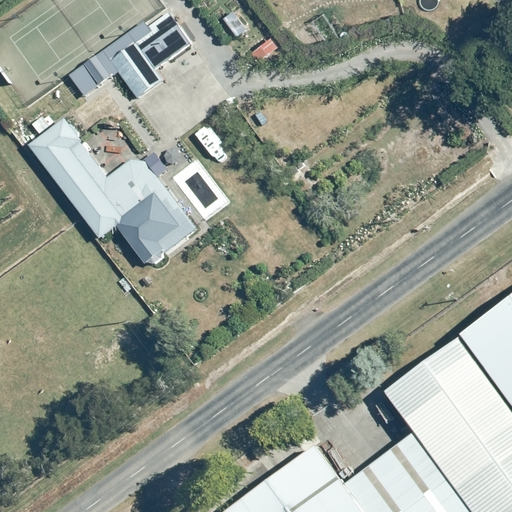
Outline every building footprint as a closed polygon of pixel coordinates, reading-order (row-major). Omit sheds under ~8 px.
[(154,28),(143,36),(109,59),(136,98),(162,80),(153,67),(189,42),(168,12),(151,23),(154,28)] [(275,48),(263,35),(247,49),(259,62),(275,48)] [(153,152),(144,160),(140,154),(108,178),(84,146),(76,152),(71,146),(81,139),(65,117),(28,145),(99,239),(116,226),(147,268),(197,231),(170,195),(157,177),(167,170),(153,152)] [(511,300),(464,335),(511,401),(511,300)] [(318,444),(224,511),(511,511),(511,412),(461,343),(390,395),(419,434),(348,486),(318,444)]
